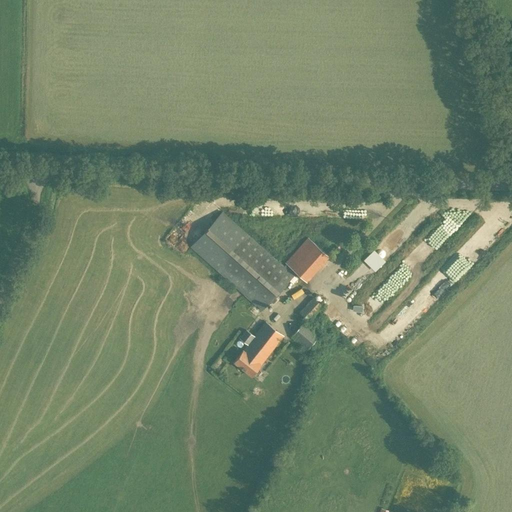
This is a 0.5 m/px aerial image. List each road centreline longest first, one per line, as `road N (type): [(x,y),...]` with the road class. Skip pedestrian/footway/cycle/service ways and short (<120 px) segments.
road 1 (unclassified): [(511,186),(34,166)]
road 2 (unclassified): [(511,151),(471,0)]
road 3 (unclassified): [(0,294),(31,235),(34,166)]
